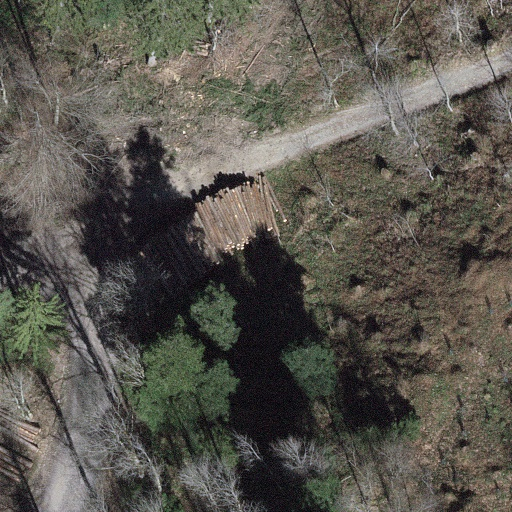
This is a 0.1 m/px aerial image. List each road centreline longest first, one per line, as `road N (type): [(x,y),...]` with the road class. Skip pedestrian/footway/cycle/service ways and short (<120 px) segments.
road 1 (track): [(55,265),(159,207),(511,64)]
road 2 (track): [(46,511),(94,427),(85,320),(55,265),(0,254)]
